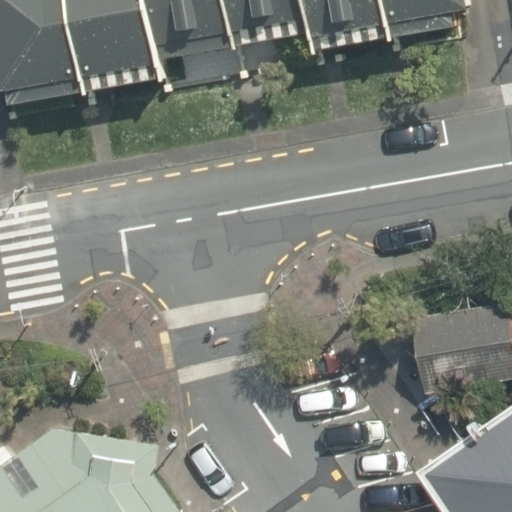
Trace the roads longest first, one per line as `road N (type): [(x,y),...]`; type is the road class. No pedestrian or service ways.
road 1 (tertiary): [(163,227),(511,166)]
road 2 (unclassified): [(163,227),(347,511)]
road 3 (tertiary): [(0,257),(163,227)]
